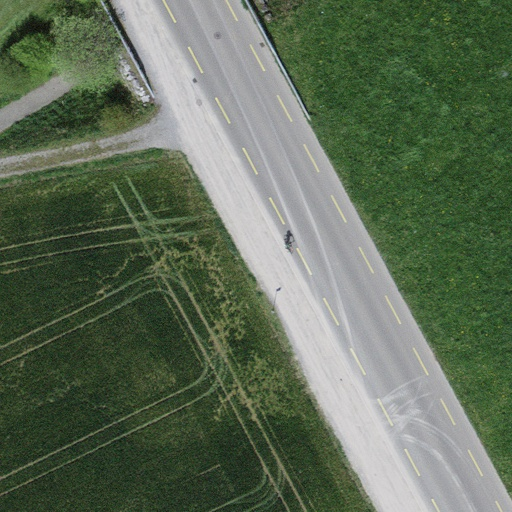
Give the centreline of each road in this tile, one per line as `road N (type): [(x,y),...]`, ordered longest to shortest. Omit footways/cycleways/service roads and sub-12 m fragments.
road 1 (unclassified): [(189,0),(468,511)]
road 2 (track): [(244,94),(186,128),(0,171)]
road 3 (track): [(0,118),(195,0)]
